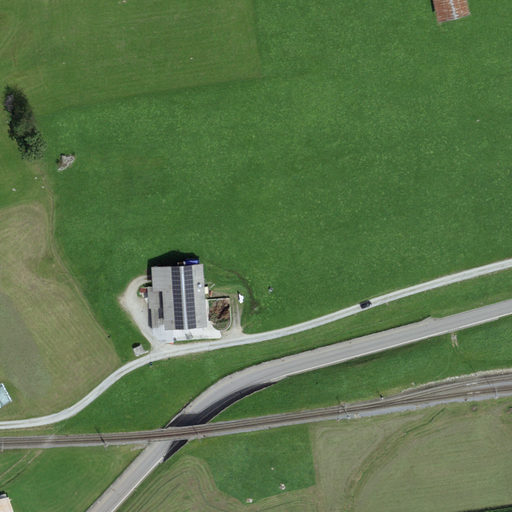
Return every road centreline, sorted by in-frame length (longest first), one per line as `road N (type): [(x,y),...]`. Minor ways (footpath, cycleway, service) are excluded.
road 1 (track): [(0,425),(59,416),(143,360),(319,322),(511,263)]
road 2 (tertiary): [(103,511),(165,445),(240,385),(511,306)]
